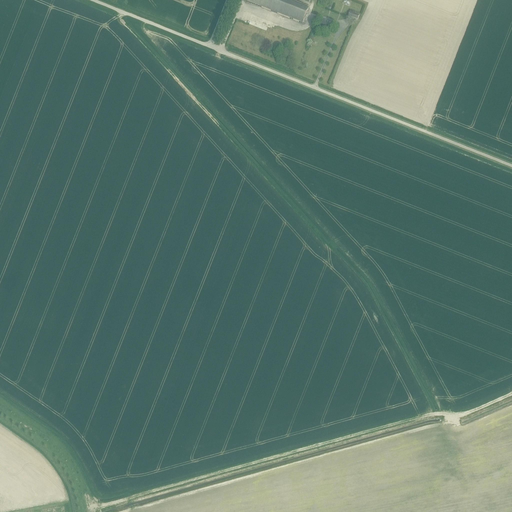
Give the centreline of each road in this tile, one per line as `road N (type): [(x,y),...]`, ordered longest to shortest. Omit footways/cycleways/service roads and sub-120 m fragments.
road 1 (unclassified): [(511,165),(208,45)]
road 2 (unclassified): [(208,45),(93,0)]
